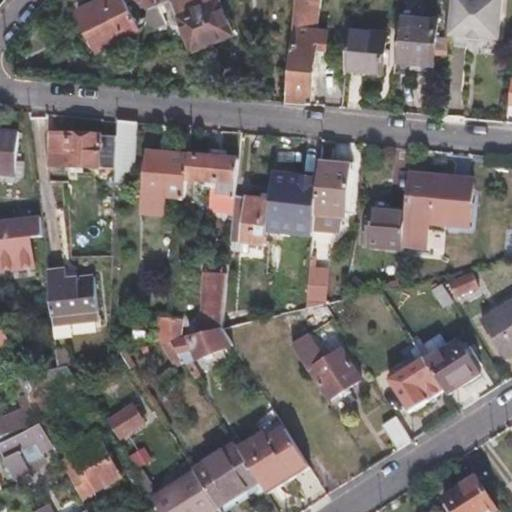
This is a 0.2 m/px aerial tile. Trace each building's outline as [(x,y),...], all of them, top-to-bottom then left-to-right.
[(110,0),(114,3),(84,19),(101,54),(140,35),(122,0),(110,0)] [(144,10),(149,14),(179,0),(138,0),(147,8),(144,10)] [(217,0),(186,0),(171,7),(180,28),(188,46),(214,34),(217,42),(233,35),(217,0)] [(295,0),(287,107),(304,108),(304,101),(312,101),(316,58),(326,58),(328,41),(311,40),(312,35),(318,35),(320,0),(295,0)] [(452,0),(450,40),(502,44),(504,0),(452,0)] [(159,37),(180,28),(171,7),(150,17),(159,37)] [(403,27),(399,77),(416,78),(417,66),(436,66),(439,20),(403,18),(403,27)] [(350,36),(347,74),(385,76),(387,37),(350,36)] [(139,128),(122,127),(122,144),(121,177),(138,178),(139,128)] [(0,180),(19,182),(19,168),(21,139),(0,138),(0,180)] [(121,177),(122,144),(61,143),(61,166),(77,166),(77,176),(121,177)] [(192,162),(190,186),(216,187),(214,218),(239,219),(240,202),(243,165),(229,164),(229,157),(213,157),(213,163),(192,162)] [(156,160),(155,172),(174,173),(175,161),(156,160)] [(190,186),(192,162),(175,161),(174,173),(155,172),(151,222),(172,223),(174,205),(189,206),(190,186)] [(61,176),(77,176),(77,166),(61,166),(61,176)] [(27,169),(19,168),(19,182),(0,180),(0,189),(18,191),(27,183),(27,169)] [(325,197),(327,170),(314,169),(312,196),(325,197)] [(327,170),(325,197),(325,207),(324,215),(352,217),(353,217),(359,217),(362,172),(327,170)] [(417,178),(415,214),(412,248),(426,249),(429,219),(475,223),(478,183),(417,178)] [(240,202),(239,219),(237,249),(257,251),(273,252),(277,205),(277,196),(268,195),(268,204),(240,202)] [(277,205),(273,252),(277,252),(276,263),(275,281),(290,282),(292,234),(294,206),(277,205)] [(412,248),(415,214),(399,212),(400,207),(384,205),(384,211),(381,211),(377,250),(412,253),(412,248)] [(324,215),(325,207),(314,206),(310,261),(321,261),(323,233),(324,215)] [(324,215),(323,233),(352,236),(353,217),(352,217),(324,215)] [(44,221),(1,227),(4,247),(0,247),(0,277),(37,273),(34,246),(47,244),(44,221)] [(257,251),(237,249),(236,258),(256,260),(257,251)] [(209,340),(231,335),(236,273),(221,272),(220,283),(210,283),(208,305),(218,306),(218,315),(209,323),(209,340)] [(338,274),(320,273),(317,314),(335,310),(338,274)] [(51,279),(58,331),(106,325),(101,283),(72,286),(71,277),(51,279)] [(468,302),(491,292),(484,277),(462,287),(468,302)] [(374,290),(364,281),(355,291),(365,300),(374,290)] [(456,295),(449,283),(437,286),(446,301),(456,295)] [(511,302),(485,319),(507,356),(511,352),(511,302)] [(345,321),(338,309),(335,310),(317,314),(289,321),(299,338),(304,347),(314,340),(345,321)] [(231,335),(244,356),(248,362),(299,338),(289,321),(273,325),(231,335)] [(178,347),(180,323),(166,322),(164,350),(178,347)] [(244,356),(231,335),(209,340),(184,346),(187,357),(205,354),(208,363),(244,356)] [(7,337),(0,339),(0,358),(15,352),(7,337)] [(299,350),(315,375),(318,373),(337,404),(369,385),(351,355),(330,367),(314,340),(304,347),(299,350)] [(448,388),(452,395),(485,375),(466,340),(431,360),(448,388)] [(164,350),(158,352),(163,360),(173,358),(185,376),(195,374),(178,347),(164,350)] [(61,356),(63,374),(75,371),(73,354),(61,356)] [(448,388),(431,360),(429,356),(392,378),(411,411),(448,388)] [(36,409),(66,402),(68,405),(75,402),(79,408),(67,414),(78,433),(90,426),(91,427),(104,418),(75,371),(63,374),(39,380),(31,382),(27,383),(23,385),(36,409)] [(139,410),(133,401),(123,408),(129,417),(139,410)] [(129,417),(123,408),(111,416),(124,437),(146,423),(139,410),(129,417)] [(140,410),(139,410),(146,423),(148,422),(140,410)] [(274,423),(282,419),(278,413),(271,418),(274,423)] [(401,446),(414,439),(400,414),(386,422),(401,446)] [(124,437),(111,416),(108,418),(121,439),(124,437)] [(0,447),(48,431),(40,417),(0,431),(0,447)] [(310,465),(282,419),(274,423),(272,424),(264,430),(265,431),(240,446),(260,477),(269,491),(310,465)] [(59,453),(48,431),(0,447),(0,450),(20,487),(36,479),(32,471),(52,463),(50,457),(59,453)] [(87,505),(126,489),(103,439),(75,451),(78,458),(65,463),(87,505)] [(240,446),(236,440),(195,467),(197,471),(219,506),(260,477),(240,446)] [(219,506),(197,471),(154,498),(163,511),(211,511),(220,507),(219,506)] [(494,511),(499,510),(480,478),(441,502),(447,511),(494,511)] [(53,511),(46,495),(31,504),(34,511),(53,511)]
